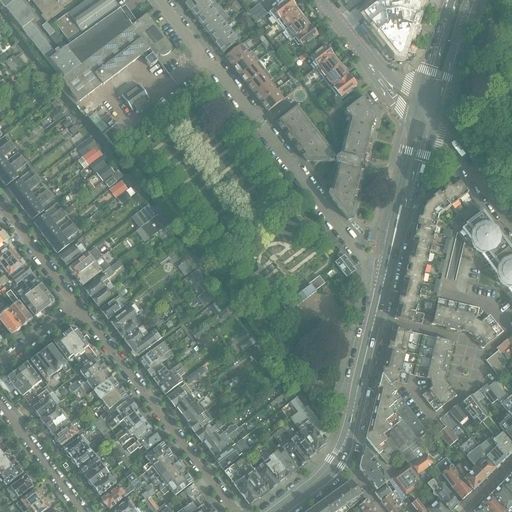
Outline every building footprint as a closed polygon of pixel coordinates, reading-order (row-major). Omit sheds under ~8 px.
[(30,23),(34,20),(18,0),(0,0),(0,3),(20,30),(30,23)] [(29,0),(42,15),(40,16),(46,23),(51,19),(63,10),(58,4),(63,0),(29,0)] [(87,0),(54,24),(70,45),(66,48),(80,66),(132,26),(120,9),(119,8),(119,9),(112,0),(87,0)] [(190,11),(204,0),(185,0),(184,1),(186,4),(185,5),(190,11)] [(198,19),(217,4),(213,0),(204,0),(190,11),(194,16),(195,15),(198,19)] [(284,0),(274,8),(268,13),(276,22),(277,22),(279,20),(294,8),(294,7),(294,4),(292,2),(290,2),(288,0),(284,0)] [(375,4),(362,14),(370,23),(369,24),(368,24),(368,25),(368,26),(368,27),(375,36),(378,40),(382,44),(382,45),(383,45),(384,45),(384,44),(385,43),(393,53),(395,57),(396,57),(396,58),(397,58),(398,58),(399,58),(400,58),(401,58),(401,57),(402,57),(402,56),(403,56),(403,55),(408,39),(409,40),(410,40),(410,39),(411,39),(421,6),(421,5),(421,4),(420,4),(418,4),(419,0),(397,0),(379,4),(376,4),(375,4)] [(203,28),(223,13),(217,4),(198,19),(200,21),(198,22),(203,28)] [(258,4),(248,12),(252,18),(263,9),(262,9),(258,4)] [(276,22),(275,23),(278,26),(282,23),(287,29),(303,17),(299,12),(297,11),(294,8),(279,20),(277,22),(276,22)] [(263,9),(252,18),(256,23),(267,15),(263,9)] [(226,24),(230,21),(223,13),(203,28),(207,33),(208,32),(211,36),(226,24)] [(246,23),(250,20),(244,13),(241,16),(246,23)] [(102,86),(148,51),(152,55),(151,56),(151,55),(144,61),(149,68),(156,62),(153,58),(154,58),(158,55),(160,56),(162,57),(164,57),(166,56),(170,52),(171,50),(171,48),(170,46),(146,15),(132,26),(80,66),(61,80),(79,102),(101,85),(102,86)] [(303,17),(287,29),(287,30),(292,36),(289,38),(291,41),(294,39),(309,27),(306,23),(307,22),(304,17),(303,17)] [(250,29),(254,26),(250,20),(246,23),(250,29)] [(80,66),(66,48),(46,23),(41,27),(58,48),(52,52),(30,23),(20,30),(45,58),(61,80),(80,66)] [(216,45),(232,33),(226,24),(211,36),(213,39),(212,40),(216,45)] [(312,28),(310,28),(309,27),(294,39),(302,48),(317,37),(314,33),(314,30),(312,28)] [(224,53),(239,41),(232,33),(216,45),(220,51),(221,50),(224,53)] [(0,43),(0,50),(2,53),(10,47),(7,45),(4,48),(0,43)] [(251,53),(244,43),(225,57),(233,67),(251,53)] [(315,54),(307,59),(314,68),(315,70),(332,57),(331,55),(332,53),(330,50),(327,50),(324,46),(315,54)] [(240,76),(258,62),(251,53),(233,67),(240,76)] [(301,63),(308,58),(305,54),(298,59),(301,63)] [(12,57),(5,63),(16,77),(29,66),(28,64),(20,55),(15,60),(12,57)] [(291,65),(298,60),(295,56),(288,61),(291,65)] [(332,57),(315,70),(323,79),(341,66),(337,61),(336,61),(332,57)] [(247,85),(261,74),(265,71),(258,62),(240,76),(247,85)] [(344,72),(345,70),(341,66),(323,79),(328,85),(331,90),(348,77),(344,72)] [(268,83),(273,80),(265,71),(261,74),(247,85),(254,94),(268,83)] [(0,88),(0,89),(11,81),(8,77),(0,83),(0,88)] [(351,77),(348,77),(331,90),(335,94),(334,95),(333,98),(334,103),(334,105),(335,106),(338,109),(343,105),(339,100),(352,90),(351,89),(355,86),(352,82),(353,80),(351,77)] [(294,78),(291,80),(297,89),(300,86),(294,78)] [(261,103),(275,92),(268,83),(254,94),(261,103)] [(149,100),(139,85),(138,85),(138,86),(122,97),(121,97),(132,112),(133,112),(132,111),(135,109),(139,114),(149,107),(145,102),(148,100),(149,100)] [(282,100),(276,93),(275,92),(261,103),(268,112),(282,100)] [(364,167),(378,114),(364,97),(354,105),(351,102),(341,109),(350,120),(340,157),(338,157),(335,159),(295,109),(276,123),(307,162),(310,162),(313,167),(319,163),(334,162),(336,165),(338,165),(332,193),(330,192),(329,196),(348,221),(351,220),(364,167)] [(335,106),(326,113),(329,116),(338,109),(335,106)] [(62,114),(65,112),(62,108),(59,110),(58,109),(50,115),(55,123),(64,117),(62,114)] [(66,129),(61,133),(63,136),(69,130),(73,135),(78,131),(74,126),(72,128),(70,126),(71,125),(67,121),(63,125),(66,129)] [(6,134),(13,129),(11,126),(4,131),(6,134)] [(91,150),(93,148),(96,146),(89,138),(76,148),(82,157),(91,150)] [(0,153),(11,145),(9,142),(0,148),(0,153)] [(3,158),(14,149),(11,145),(0,153),(0,166),(6,162),(3,158)] [(93,148),(91,150),(82,157),(81,158),(88,166),(89,165),(100,157),(93,148)] [(105,153),(100,157),(89,165),(95,174),(96,174),(107,165),(105,164),(111,160),(105,153)] [(0,178),(23,161),(20,157),(9,166),(6,162),(0,166),(0,178)] [(14,173),(26,164),(23,161),(0,178),(0,179),(5,187),(18,177),(14,173)] [(108,164),(107,165),(96,174),(103,182),(103,181),(114,173),(108,164)] [(116,171),(114,173),(103,181),(109,189),(117,183),(116,182),(122,178),(121,177),(123,175),(120,172),(118,173),(116,171)] [(13,197),(37,179),(34,176),(23,184),(20,180),(7,190),(13,197)] [(28,191),(40,183),(37,179),(13,197),(19,205),(32,195),(28,191)] [(462,198),(468,193),(457,179),(440,192),(451,207),(462,198)] [(116,198),(126,191),(127,190),(121,181),(109,190),(115,199),(116,198)] [(91,191),(95,188),(90,182),(86,185),(91,191)] [(25,213),(49,194),(46,191),(35,199),(32,195),(19,205),(25,213)] [(131,198),(126,191),(116,198),(122,205),(131,198)] [(438,217),(451,207),(440,192),(422,206),(422,207),(421,210),(438,217)] [(40,206),(51,198),(49,194),(25,213),(31,220),(43,211),(40,206)] [(133,206),(140,201),(136,196),(129,202),(133,206)] [(463,222),(480,209),(475,203),(459,216),(463,222)] [(142,226),(155,217),(147,206),(134,216),(142,226)] [(39,231),(63,213),(60,209),(49,218),(46,214),(33,223),(39,231)] [(432,241),(438,217),(421,210),(414,240),(432,244),(436,245),(437,242),(432,241)] [(54,225),(65,216),(63,213),(39,231),(45,239),(57,229),(54,225)] [(493,228),(494,227),(483,213),(462,229),(471,241),(471,242),(471,244),(472,245),(473,247),(474,248),(475,249),(476,250),(477,251),(478,252),(480,253),(488,264),(509,248),(507,246),(508,245),(499,234),(498,234),(497,233),(497,232),(495,230),(494,229),(493,228)] [(157,215),(155,217),(142,226),(135,231),(144,243),(166,226),(157,215)] [(453,229),(462,223),(457,217),(449,223),(453,229)] [(51,246),(75,228),(72,225),(61,233),(57,229),(45,239),(51,246)] [(66,240),(77,231),(75,228),(51,246),(56,254),(69,244),(66,240)] [(450,238),(452,231),(445,229),(443,236),(450,238)] [(325,243),(331,240),(324,232),(319,236),(325,243)] [(0,235),(0,249),(8,243),(5,239),(5,240),(1,235),(0,235)] [(330,250),(336,246),(331,240),(325,243),(330,250)] [(427,264),(432,244),(414,240),(409,259),(427,264)] [(66,266),(86,251),(79,242),(59,257),(66,266)] [(177,249),(177,248),(174,245),(171,247),(172,247),(167,251),(169,254),(174,250),(174,251),(177,249)] [(13,250),(11,246),(0,254),(0,264),(2,267),(17,256),(13,250)] [(511,251),(511,250),(511,251),(509,248),(488,264),(497,275),(497,277),(498,278),(498,280),(499,281),(500,282),(501,284),(502,285),(503,286),(505,286),(506,287),(511,294),(511,251)] [(75,278),(101,258),(94,249),(68,269),(75,278)] [(344,256),(344,257),(340,253),(337,255),(340,260),(335,263),(346,277),(355,271),(344,257),(344,256)] [(17,256),(2,267),(11,279),(27,268),(21,260),(21,261),(17,256)] [(109,268),(104,262),(101,258),(75,278),(82,287),(101,272),(102,273),(109,268)] [(422,284),(427,264),(409,259),(404,280),(422,284)] [(193,270),(186,261),(182,264),(177,268),(184,276),(193,270)] [(112,265),(109,268),(113,273),(117,271),(112,265)] [(27,268),(11,279),(16,285),(22,281),(31,274),(27,268)] [(113,274),(109,268),(102,273),(103,275),(84,289),(91,299),(110,284),(106,279),(113,274)] [(201,280),(203,278),(197,270),(191,275),(197,284),(203,292),(208,289),(201,280)] [(36,280),(31,274),(22,281),(29,291),(44,310),(52,304),(53,301),(36,279),(36,280)] [(0,288),(2,286),(6,284),(9,282),(4,275),(0,278),(0,288)] [(315,291),(324,284),(319,277),(308,285),(309,286),(304,290),(309,296),(309,297),(316,292),(315,291)] [(417,303),(422,284),(404,280),(400,299),(417,303)] [(125,289),(131,284),(129,281),(122,286),(125,289)] [(122,286),(121,287),(118,284),(113,288),(110,284),(91,299),(98,307),(116,293),(117,295),(125,289),(122,286)] [(203,306),(220,293),(213,285),(208,289),(203,292),(204,293),(197,298),(199,302),(203,306)] [(118,296),(100,310),(107,320),(111,317),(113,315),(114,317),(126,307),(125,306),(123,307),(120,303),(122,301),(120,298),(127,292),(125,289),(117,295),(118,296)] [(304,290),(298,295),(303,302),(309,297),(304,290)] [(9,291),(5,294),(15,306),(9,311),(21,327),(22,327),(31,320),(9,291)] [(34,317),(44,310),(29,291),(24,294),(21,291),(17,294),(34,317)] [(303,301),(298,295),(293,299),(292,298),(281,306),(287,313),(296,306),(297,307),(303,302),(303,301)] [(400,299),(395,319),(421,326),(421,325),(422,326),(422,325),(428,327),(429,326),(430,325),(430,324),(432,316),(418,313),(415,312),(417,303),(400,299)] [(438,300),(435,311),(476,321),(479,310),(438,300)] [(215,316),(221,311),(214,303),(209,307),(215,316)] [(113,319),(109,322),(110,323),(116,331),(140,313),(142,311),(140,309),(139,311),(134,305),(130,308),(130,307),(127,309),(126,307),(114,317),(115,318),(113,319)] [(7,309),(0,314),(0,321),(5,329),(10,335),(21,327),(9,311),(7,309)] [(224,321),(230,316),(225,309),(218,314),(224,321)] [(142,316),(145,314),(142,311),(116,331),(123,340),(142,326),(137,320),(142,316)] [(441,327),(445,313),(435,311),(432,324),(441,327)] [(453,329),(456,316),(445,313),(441,327),(453,329)] [(462,331),(465,318),(456,316),(453,329),(462,331)] [(489,316),(480,323),(493,340),(502,333),(489,316)] [(480,323),(476,321),(465,318),(462,331),(468,333),(470,334),(480,323)] [(487,332),(480,323),(470,334),(472,335),(476,341),(487,332)] [(129,349),(148,334),(142,326),(123,340),(129,349)] [(196,339),(203,333),(199,328),(191,334),(196,339)] [(63,335),(70,344),(80,336),(74,329),(71,329),(63,335)] [(404,342),(407,332),(393,329),(390,338),(404,342)] [(153,336),(157,333),(154,330),(148,334),(129,349),(136,357),(157,341),(153,336)] [(5,332),(0,335),(0,343),(2,342),(8,337),(5,332)] [(428,337),(409,333),(407,332),(404,342),(402,352),(400,362),(397,372),(395,382),(406,385),(409,375),(417,377),(430,380),(432,369),(435,360),(437,350),(439,340),(428,337)] [(483,349),(493,340),(487,332),(476,341),(483,349)] [(63,335),(54,343),(58,349),(67,360),(72,356),(74,358),(78,363),(83,369),(85,368),(80,361),(82,360),(79,356),(78,355),(70,344),(63,335)] [(80,336),(70,344),(78,355),(79,356),(82,360),(80,361),(85,368),(97,359),(88,347),(80,336)] [(402,352),(404,342),(390,338),(388,349),(402,352)] [(451,353),(453,343),(439,340),(437,350),(451,353)] [(511,347),(511,345),(508,340),(496,349),(498,352),(486,362),(498,378),(506,371),(503,367),(507,363),(501,356),(511,347)] [(243,352),(252,346),(248,341),(239,347),(243,352)] [(169,351),(166,347),(162,342),(138,360),(145,369),(169,351)] [(70,370),(57,354),(51,345),(47,349),(44,349),(42,351),(41,354),(55,373),(61,368),(65,373),(70,370)] [(400,362),(402,352),(388,349),(385,359),(400,362)] [(254,361),(261,355),(258,350),(250,355),(254,361)] [(448,363),(451,353),(437,350),(435,360),(448,363)] [(160,364),(172,355),(169,351),(145,369),(152,378),(164,369),(160,364)] [(49,377),(55,373),(41,354),(38,354),(36,356),(34,358),(30,361),(48,384),(52,381),(49,377)] [(258,367),(266,361),(261,355),(254,361),(258,367)] [(79,380),(69,388),(72,393),(80,387),(103,369),(104,368),(97,359),(85,368),(83,369),(80,371),(79,372),(84,378),(83,379),(79,381),(79,380)] [(397,372),(400,362),(385,359),(383,369),(397,372)] [(446,372),(448,363),(435,360),(432,369),(446,372)] [(41,382),(36,375),(27,364),(28,363),(27,363),(16,371),(24,381),(35,395),(41,391),(37,385),(41,382)] [(164,369),(152,378),(159,387),(182,369),(179,365),(179,364),(167,373),(164,369)] [(200,367),(184,379),(188,385),(205,372),(200,367)] [(103,369),(80,387),(84,392),(84,393),(86,397),(110,378),(103,369)] [(182,369),(159,387),(165,395),(176,386),(182,382),(179,378),(186,373),(182,369)] [(395,382),(397,372),(383,369),(378,389),(418,440),(428,433),(390,386),(395,382)] [(445,379),(446,372),(432,369),(430,380),(432,388),(431,388),(445,405),(456,396),(445,383),(445,379)] [(16,371),(7,378),(9,380),(15,388),(24,381),(16,371)] [(282,380),(276,372),(270,376),(277,384),(282,380)] [(231,388),(239,382),(235,376),(227,382),(231,388)] [(110,378),(86,397),(90,401),(94,397),(97,402),(100,400),(100,401),(118,388),(110,378)] [(26,402),(35,395),(24,381),(15,388),(26,402)] [(494,383),(488,388),(497,400),(499,403),(506,397),(494,383)] [(191,394),(184,385),(167,398),(174,407),(191,394)] [(53,393),(49,388),(47,386),(41,391),(35,395),(26,402),(31,409),(32,408),(35,411),(34,413),(37,417),(39,417),(55,405),(56,406),(60,402),(53,393)] [(487,387),(486,386),(473,396),(472,397),(478,404),(486,398),(491,405),(497,400),(488,388),(487,387)] [(119,387),(118,388),(100,401),(91,408),(91,407),(84,412),(89,419),(93,424),(96,428),(101,435),(103,437),(103,436),(111,431),(111,430),(107,425),(103,420),(115,410),(124,403),(128,400),(126,397),(119,387)] [(445,405),(431,388),(421,397),(435,414),(445,405)] [(416,442),(418,440),(378,389),(374,407),(408,449),(409,448),(416,442)] [(289,390),(270,404),(272,407),(283,398),(288,404),(294,398),(295,398),(289,390)] [(182,415),(197,403),(191,394),(174,407),(175,407),(182,415)] [(511,395),(508,398),(501,404),(502,406),(507,413),(511,418),(511,395)] [(494,441),(501,434),(478,404),(472,397),(472,396),(460,405),(476,427),(482,423),(493,436),(491,438),(494,441)] [(297,398),(289,403),(297,413),(290,419),(290,420),(299,431),(315,452),(317,451),(318,452),(323,448),(322,447),(323,446),(318,439),(316,436),(321,432),(323,434),(326,433),(327,432),(307,406),(304,408),(296,398),(297,398)] [(117,418),(107,425),(111,430),(119,424),(122,421),(136,411),(136,410),(128,400),(124,403),(115,410),(118,415),(117,418)] [(187,411),(182,415),(188,424),(187,424),(187,425),(188,424),(204,412),(197,403),(187,411)] [(60,411),(56,406),(55,405),(39,417),(39,419),(41,423),(44,423),(47,427),(63,414),(61,410),(60,411)] [(467,418),(457,406),(449,412),(459,425),(467,418)] [(400,455),(408,449),(374,407),(370,424),(389,448),(397,458),(400,455)] [(123,429),(114,436),(117,441),(143,421),(136,411),(122,421),(119,424),(123,429)] [(211,421),(204,412),(187,425),(194,433),(207,424),(211,421)] [(511,418),(507,413),(501,419),(504,421),(500,424),(498,426),(511,442),(511,418)] [(66,418),(63,414),(47,427),(49,430),(49,432),(51,436),(53,436),(70,424),(66,418)] [(117,441),(111,446),(113,449),(117,453),(119,456),(123,453),(124,452),(121,448),(122,447),(132,439),(136,443),(126,450),(130,455),(138,449),(139,450),(141,448),(143,447),(146,451),(160,441),(152,430),(151,431),(143,421),(117,441)] [(207,424),(194,433),(201,443),(202,442),(214,433),(222,426),(219,423),(211,429),(207,424)] [(75,429),(74,429),(70,424),(53,436),(53,438),(56,442),(59,442),(61,446),(62,446),(63,447),(83,432),(81,429),(78,432),(75,429)] [(366,439),(379,456),(389,448),(370,424),(366,439)] [(214,433),(202,442),(209,451),(226,438),(229,436),(232,434),(235,431),(237,429),(235,425),(232,427),(230,427),(227,429),(227,431),(218,438),(214,433)] [(237,429),(235,431),(237,435),(239,434),(243,430),(242,429),(240,427),(237,429)] [(450,447),(457,441),(446,428),(439,434),(450,447)] [(231,439),(237,435),(235,431),(232,434),(229,436),(231,439)] [(296,437),(291,441),(292,442),(306,459),(307,458),(308,460),(313,456),(312,454),(313,454),(315,452),(299,431),(297,433),(294,435),(296,437)] [(69,458),(70,459),(87,447),(91,443),(84,435),(85,434),(83,432),(63,447),(64,449),(63,449),(66,454),(66,455),(68,458),(69,458)] [(511,446),(501,434),(494,441),(498,446),(496,448),(489,440),(479,448),(495,469),(505,459),(505,458),(511,451),(511,446)] [(226,438),(209,451),(215,459),(215,460),(234,445),(235,444),(231,439),(229,436),(226,438)] [(495,469),(479,448),(472,440),(471,439),(459,449),(474,467),(484,479),(495,469)] [(215,460),(214,460),(222,470),(248,450),(241,440),(235,444),(215,459),(215,460)] [(289,444),(282,449),(298,469),(299,469),(298,468),(300,467),(301,467),(304,465),(304,464),(306,462),(304,461),(306,459),(292,442),(289,444)] [(412,453),(420,447),(416,442),(409,448),(408,449),(400,455),(407,463),(408,462),(411,466),(418,461),(412,453)] [(263,443),(254,451),(264,463),(279,484),(284,480),(282,479),(287,475),(270,452),(263,443)] [(170,454),(164,446),(162,444),(145,458),(150,464),(147,465),(142,468),(145,472),(146,472),(169,455),(170,454)] [(276,447),(270,452),(287,475),(289,474),(290,475),(295,472),(295,471),(294,470),(295,469),(296,471),(298,469),(282,449),(279,445),(276,447)] [(4,449),(3,450),(1,447),(0,447),(0,460),(8,455),(9,454),(7,450),(4,449)] [(92,452),(91,452),(87,447),(70,459),(71,460),(71,461),(72,463),(74,463),(77,468),(78,467),(94,455),(92,452)] [(359,470),(373,459),(364,447),(359,468),(359,470)] [(419,475),(433,465),(420,447),(412,453),(418,461),(411,466),(419,475)] [(397,458),(389,448),(379,456),(388,465),(397,458)] [(94,455),(78,467),(85,477),(101,465),(97,460),(103,455),(100,451),(94,455)] [(123,453),(119,456),(124,463),(127,468),(132,465),(126,458),(123,453)] [(12,457),(10,458),(8,455),(0,460),(0,474),(1,475),(17,463),(12,457)] [(169,455),(146,472),(150,478),(149,478),(149,479),(152,483),(176,464),(169,455)] [(238,462),(234,465),(237,469),(260,499),(267,493),(268,492),(269,491),(254,471),(244,458),(242,459),(241,460),(238,462)] [(454,469),(452,465),(446,458),(435,467),(460,499),(462,500),(472,492),(470,490),(471,490),(454,469)] [(365,478),(379,468),(373,459),(359,470),(365,478)] [(104,469),(109,465),(106,461),(101,465),(85,477),(85,478),(88,482),(88,483),(90,486),(91,486),(92,487),(108,475),(104,469)] [(403,502),(407,499),(411,496),(415,500),(423,495),(418,488),(424,483),(419,475),(411,466),(408,462),(407,463),(409,466),(392,479),(393,479),(389,482),(395,491),(403,502)] [(19,470),(21,469),(17,463),(1,475),(5,481),(3,482),(6,486),(22,474),(19,470)] [(261,466),(254,471),(269,491),(270,491),(273,489),(273,488),(274,487),(275,487),(276,486),(277,485),(276,484),(277,483),(278,484),(279,484),(264,463),(261,466)] [(176,464),(152,483),(155,487),(159,484),(159,489),(160,491),(183,474),(176,464)] [(234,465),(224,472),(234,485),(234,486),(247,502),(249,505),(252,505),(257,501),(258,500),(260,499),(237,469),(234,465)] [(474,471),(467,477),(459,465),(454,469),(471,490),(471,489),(473,491),(484,479),(474,467),(472,469),(474,471)] [(385,485),(389,482),(379,468),(365,478),(377,492),(385,485)] [(160,491),(156,495),(159,499),(168,492),(169,490),(174,496),(192,483),(184,473),(183,474),(160,491)] [(141,486),(136,480),(132,474),(126,478),(131,485),(123,492),(119,486),(102,499),(102,501),(104,504),(106,504),(109,508),(126,495),(126,496),(133,491),(134,492),(141,486)] [(113,479),(112,480),(108,475),(92,487),(93,488),(92,489),(94,492),(96,492),(99,496),(116,483),(113,479)] [(27,477),(25,478),(24,476),(6,490),(11,496),(9,497),(13,502),(32,487),(29,483),(30,481),(27,477)] [(511,481),(508,478),(499,487),(511,499),(511,481)] [(457,505),(440,484),(435,479),(427,486),(433,493),(432,496),(434,498),(437,498),(438,501),(447,511),(450,511),(457,506),(458,506),(457,505)] [(349,510),(363,498),(351,482),(337,492),(349,510)] [(214,511),(198,490),(193,484),(184,491),(190,499),(192,503),(199,511),(214,511)] [(393,494),(392,493),(385,485),(377,492),(374,494),(381,503),(390,496),(393,494)] [(151,499),(154,496),(147,486),(147,487),(144,489),(143,489),(146,493),(150,498),(151,499)] [(511,511),(511,499),(499,487),(491,495),(491,496),(503,511),(511,511)] [(20,501),(16,505),(21,511),(24,511),(27,510),(42,499),(42,498),(42,496),(40,493),(38,493),(36,490),(32,493),(20,501)] [(410,511),(403,502),(395,491),(392,493),(393,494),(390,496),(392,499),(395,497),(397,499),(402,506),(400,508),(402,511),(400,511),(410,511)] [(347,511),(349,510),(337,492),(321,503),(327,511),(347,511)] [(145,502),(150,498),(146,493),(141,497),(145,502)] [(386,509),(397,499),(395,497),(392,499),(390,496),(381,503),(386,509)] [(488,498),(483,504),(489,511),(503,511),(491,496),(488,498)] [(155,504),(151,499),(150,498),(145,502),(144,502),(151,511),(154,511),(155,511),(158,509),(155,504)] [(45,500),(43,500),(42,499),(27,510),(28,511),(44,511),(50,508),(47,504),(47,503),(45,500)] [(116,509),(113,511),(131,511),(135,509),(131,503),(128,499),(116,509)] [(388,511),(400,511),(402,511),(400,508),(402,506),(397,499),(386,509),(388,511)] [(425,511),(417,501),(411,505),(407,499),(403,502),(410,511),(425,511)] [(363,511),(366,511),(372,507),(367,500),(359,507),(363,511)] [(447,511),(438,501),(433,506),(432,504),(430,506),(426,501),(422,504),(428,511),(447,511)] [(199,511),(192,503),(183,509),(184,511),(199,511)] [(327,511),(321,503),(313,509),(315,511),(327,511)]
